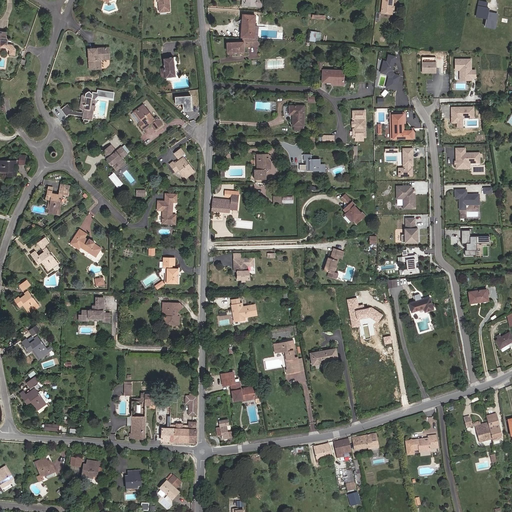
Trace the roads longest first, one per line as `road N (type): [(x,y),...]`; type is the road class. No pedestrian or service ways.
road 1 (residential): [(203,447),(211,113),(199,0)]
road 2 (residential): [(414,99),(430,126),(437,251),(452,272),(475,390)]
road 3 (unclassified): [(475,390),(307,441),(207,452)]
road 4 (residential): [(9,434),(199,451)]
road 5 (unknown): [(203,252),(350,249)]
road 6 (unknown): [(428,405),(399,322),(401,281)]
road 7 (residential): [(65,15),(38,87),(55,133)]
